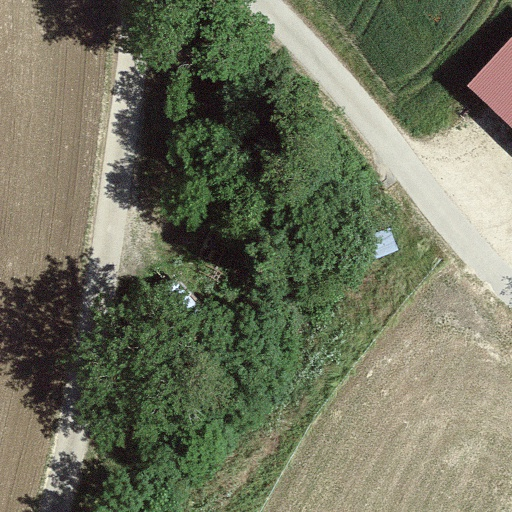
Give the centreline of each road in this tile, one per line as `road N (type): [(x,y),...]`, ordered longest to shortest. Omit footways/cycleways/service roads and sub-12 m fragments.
road 1 (track): [(51,511),(86,386),(141,29),(138,0)]
road 2 (track): [(511,289),(479,265),(313,56),(257,0)]
